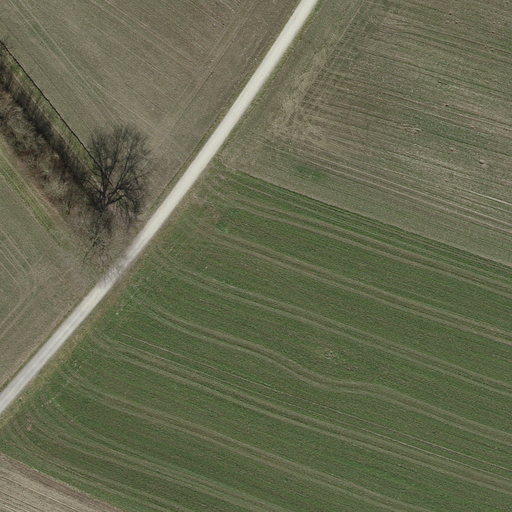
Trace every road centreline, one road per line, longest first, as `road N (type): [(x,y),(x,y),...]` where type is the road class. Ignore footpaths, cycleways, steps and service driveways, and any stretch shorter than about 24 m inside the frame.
road 1 (track): [(309,0),(222,136),(0,406)]
road 2 (track): [(0,59),(138,244)]
